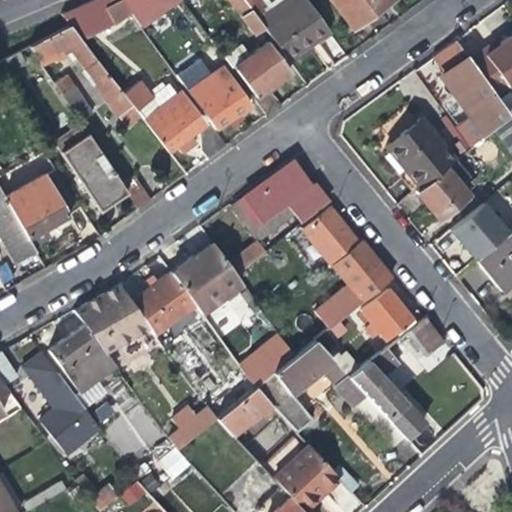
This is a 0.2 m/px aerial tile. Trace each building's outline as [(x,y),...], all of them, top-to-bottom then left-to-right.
[(89,0),(59,13),(68,24),(69,26),(102,8),(118,0),(89,0)] [(113,23),(129,13),(119,0),(118,0),(102,8),(110,20),(113,23)] [(119,0),(129,13),(134,21),(163,0),(119,0)] [(226,0),(251,34),(261,26),(241,0),(219,0),(221,3),(225,0),(226,0)] [(241,0),(261,26),(288,64),(311,46),(328,34),(302,0),(280,0),(261,14),(259,11),(263,8),(257,0),(241,0)] [(329,0),(350,28),(380,7),(389,0),(329,0)] [(78,38),(110,20),(102,8),(69,26),(78,38)] [(125,127),(139,117),(119,92),(78,38),(69,26),(68,24),(26,45),(40,66),(51,60),(54,65),(63,62),(60,56),(70,51),(95,84),(93,86),(114,112),(125,127)] [(220,56),(203,34),(194,41),(210,64),(220,56)] [(511,36),(499,46),(472,65),(488,87),(494,96),(507,87),(509,89),(511,86),(511,36)] [(467,58),(455,41),(435,56),(447,74),(441,78),(453,94),(472,119),(454,132),(467,149),(484,135),(492,128),(497,124),(508,115),(494,96),(488,87),(472,65),(470,61),(467,58)] [(224,54),(233,66),(249,53),(241,42),(224,54)] [(250,99),(264,118),(278,107),(268,94),(264,89),(271,83),(286,72),(264,42),(249,53),(233,66),(231,67),(252,97),(250,99)] [(499,46),(496,42),(489,47),(470,61),(472,65),(499,46)] [(15,51),(0,58),(0,75),(22,63),(15,51)] [(178,80),(209,124),(213,130),(233,115),(244,106),(217,69),(202,80),(194,68),(178,80)] [(51,83),(77,122),(90,113),(64,75),(51,83)] [(135,79),(119,92),(139,117),(164,151),(169,147),(176,156),(182,151),(190,145),(183,136),(198,125),(174,95),(172,97),(165,87),(150,98),(135,79)] [(275,89),(271,83),(264,89),(268,94),(275,89)] [(511,157),(511,121),(508,115),(497,124),(511,143),(511,145),(507,150),(511,157)] [(383,148),(417,189),(452,161),(417,120),(405,130),(383,148)] [(99,210),(124,193),(122,191),(78,123),(52,141),(53,142),(42,148),(51,162),(61,155),(99,210)] [(207,159),(225,146),(213,130),(209,124),(198,132),(193,140),(207,159)] [(227,206),(247,233),(285,204),(297,222),(325,199),(312,183),(308,186),(291,162),(287,161),(252,187),(232,202),(227,206)] [(465,176),(452,161),(417,189),(413,193),(423,204),(435,219),(465,196),(456,185),(465,176)] [(55,169),(3,199),(25,237),(45,225),(60,216),(78,206),(55,169)] [(133,184),(122,191),(124,193),(135,211),(146,203),(133,184)] [(12,261),(32,249),(25,237),(3,199),(0,193),(0,240),(6,251),(12,261)] [(457,243),(471,260),(504,233),(479,203),(446,230),(457,243)] [(247,233),(218,255),(232,274),(297,222),(285,204),(247,233)] [(301,227),(310,239),(319,251),(324,258),(316,264),(320,270),(329,263),(358,302),(388,279),(363,247),(358,240),(354,244),(326,208),(301,227)] [(53,237),(45,225),(25,237),(32,249),(53,237)] [(504,233),(471,260),(485,277),(498,292),(511,280),(511,239),(506,231),(504,233)] [(307,261),(319,251),(310,239),(297,248),(307,261)] [(239,284),(232,274),(218,255),(209,244),(185,262),(169,274),(192,304),(200,314),(239,284)] [(153,333),(192,304),(169,274),(168,273),(148,288),(129,302),(137,312),(148,327),(153,333)] [(129,302),(117,286),(97,297),(72,311),(82,324),(91,336),(137,312),(129,302)] [(386,344),(402,332),(413,323),(398,304),(385,289),(358,309),(386,344)] [(220,331),(248,314),(237,296),(210,313),(220,331)] [(137,312),(91,336),(104,353),(148,327),(137,312)] [(420,356),(440,340),(421,317),(413,323),(402,332),(420,356)] [(48,350),(68,379),(74,376),(91,363),(105,382),(118,372),(117,370),(104,353),(91,336),(82,324),(65,337),(48,350)] [(237,362),(245,372),(282,343),(275,332),(237,362)] [(351,405),(353,403),(362,395),(345,376),(324,354),(311,339),(291,355),(254,384),(271,403),(296,431),(312,417),(289,391),(302,380),(318,368),(351,405)] [(282,343),(245,372),(254,384),(291,355),(282,343)] [(357,368),(345,376),(362,395),(391,426),(400,436),(401,437),(420,422),(402,401),(401,401),(394,393),(378,376),(395,362),(383,347),(357,368)] [(330,348),(324,354),(345,376),(357,368),(343,353),(338,358),(330,348)] [(14,376),(0,356),(0,383),(1,385),(14,376)] [(68,379),(63,384),(77,403),(88,395),(74,376),(68,379)] [(100,432),(77,403),(63,384),(61,381),(47,392),(57,404),(47,411),(36,420),(62,453),(91,432),(94,436),(100,432)] [(231,434),(271,403),(254,384),(232,402),(215,415),(231,434)] [(224,392),(207,405),(215,415),(232,402),(224,392)] [(400,436),(391,426),(362,395),(353,403),(390,445),(400,436)] [(93,409),(101,424),(116,415),(108,401),(93,409)] [(165,435),(175,447),(215,415),(207,405),(206,403),(193,413),(176,426),(165,435)] [(193,413),(185,403),(169,416),(176,426),(193,413)] [(271,478),(286,496),(299,510),(320,492),(337,477),(328,467),(315,452),(307,444),(269,477),(271,478)] [(186,460),(175,447),(156,463),(167,475),(186,460)] [(81,492),(87,501),(96,494),(84,478),(74,483),(81,492)] [(127,506),(145,496),(137,482),(119,492),(127,506)] [(107,485),(96,494),(87,501),(94,511),(115,495),(107,485)] [(12,511),(0,491),(0,511),(12,511)] [(300,511),(299,510),(286,496),(268,511),(300,511)]
